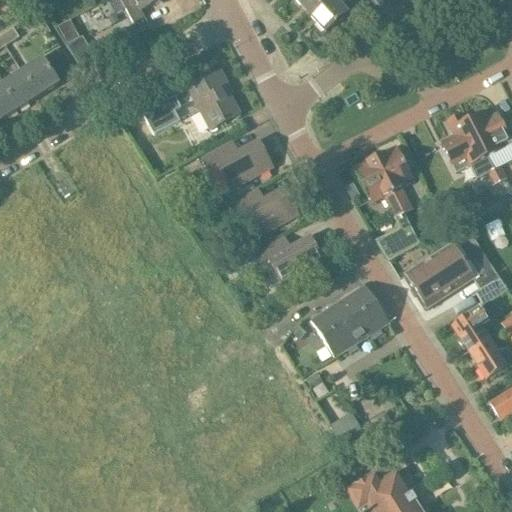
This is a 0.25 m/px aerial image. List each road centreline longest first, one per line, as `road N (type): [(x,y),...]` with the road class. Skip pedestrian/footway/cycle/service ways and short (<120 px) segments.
road 1 (residential): [(511,486),(312,167)]
road 2 (residential): [(0,166),(231,19)]
road 3 (residential): [(312,167),(448,98)]
